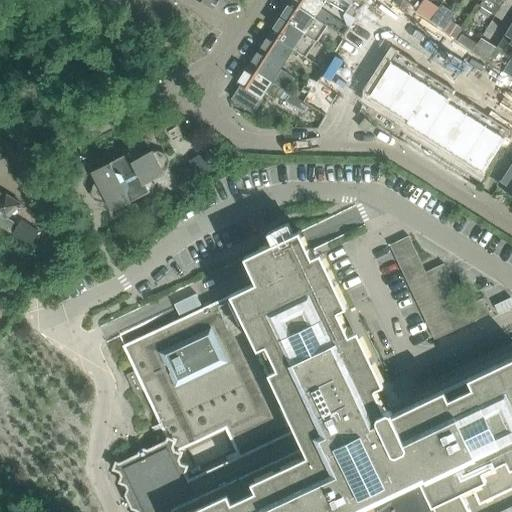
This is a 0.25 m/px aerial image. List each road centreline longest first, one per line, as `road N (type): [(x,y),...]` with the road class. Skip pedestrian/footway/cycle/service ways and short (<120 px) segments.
road 1 (residential): [(185,98),(165,86),(0,169)]
road 2 (residential): [(350,142),(250,139),(185,98)]
